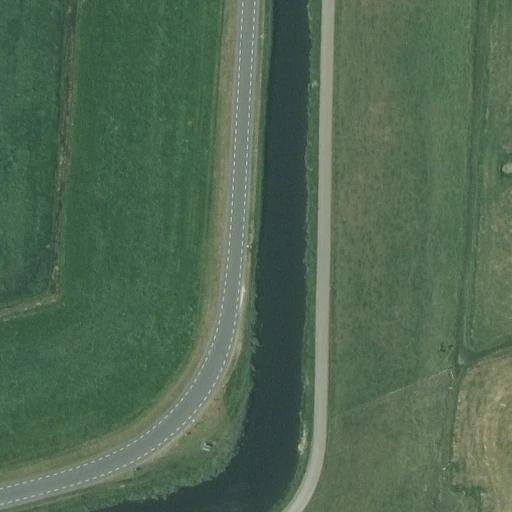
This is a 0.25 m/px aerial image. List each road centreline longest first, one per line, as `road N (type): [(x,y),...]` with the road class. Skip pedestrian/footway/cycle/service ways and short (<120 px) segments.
road 1 (residential): [(0,498),(110,464),(147,444),(208,374),(232,291),(248,0)]
road 2 (residential): [(293,511),(319,449),(329,0)]
